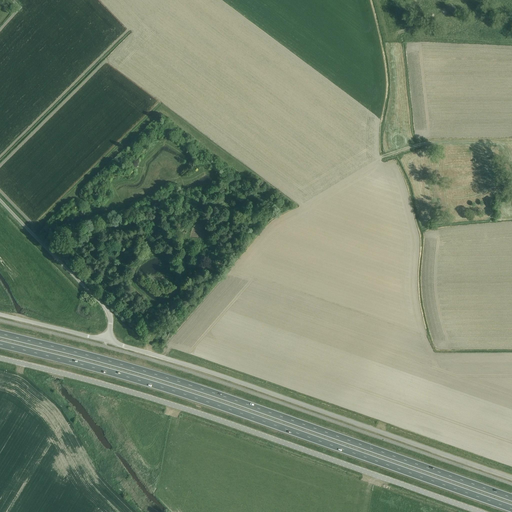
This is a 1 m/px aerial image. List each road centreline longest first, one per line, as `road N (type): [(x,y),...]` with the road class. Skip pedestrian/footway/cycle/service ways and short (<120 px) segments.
road 1 (trunk): [(0,346),(176,391),(511,508)]
road 2 (trunk): [(511,496),(237,398),(0,334)]
road 3 (unclassified): [(0,360),(97,383),(477,511)]
road 4 (unclassified): [(511,478),(106,340)]
road 5 (unclassified): [(0,200),(109,312),(106,340)]
